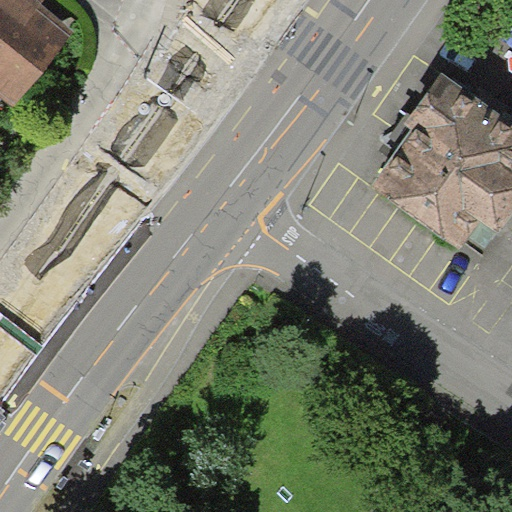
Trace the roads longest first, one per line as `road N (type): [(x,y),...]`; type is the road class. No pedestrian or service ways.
road 1 (primary): [(227,197),(0,500)]
road 2 (residential): [(511,388),(227,197)]
road 3 (primary): [(373,0),(227,197)]
